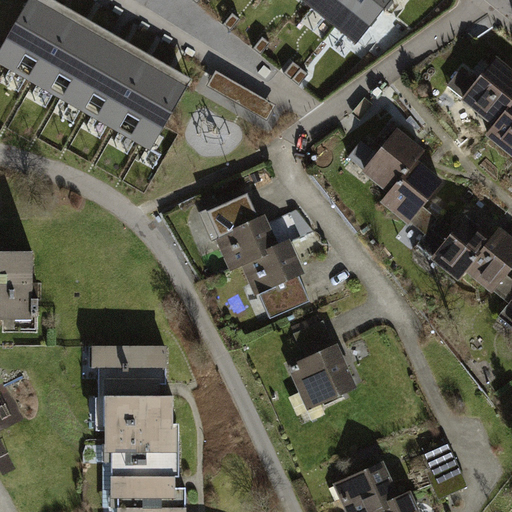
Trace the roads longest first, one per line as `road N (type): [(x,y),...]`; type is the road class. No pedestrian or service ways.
road 1 (residential): [(480,0),(281,145),(408,332),(486,485),(471,511)]
road 2 (residential): [(0,152),(63,173),(133,213),(181,279),(297,511)]
